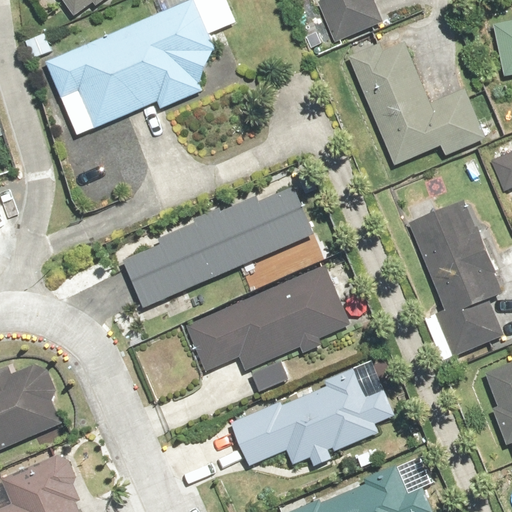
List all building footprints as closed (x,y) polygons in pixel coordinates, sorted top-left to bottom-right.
[(195,0),(179,0),(44,56),(60,93),(76,86),(92,126),(157,99),(160,105),(203,87),(199,79),(204,61),(210,49),(215,47),(195,0)] [(66,0),(74,11),(88,0),(93,0),(96,4),(101,0),(66,0)] [(318,0),(335,38),(384,18),(376,0),(318,0)] [(511,16),(494,21),(505,73),(511,71),(511,16)] [(431,99),(405,37),(384,46),(381,39),(350,53),(395,161),(442,141),(445,151),(487,133),(466,84),(431,99)] [(511,149),(491,159),(505,189),(511,186),(511,149)] [(142,302),(313,229),(294,183),(259,198),(257,192),(158,235),(160,240),(123,256),(142,302)] [(464,196),(408,221),(446,305),(435,309),(454,352),(504,330),(488,294),(504,287),(464,196)] [(321,268),(184,331),(202,370),(237,354),(245,372),(347,325),(321,268)] [(511,359),(487,369),(500,404),(493,407),(507,443),(511,440),(511,359)] [(0,446),(63,419),(54,399),(57,389),(49,371),(34,363),(12,372),(8,363),(0,366),(0,446)] [(231,419),(249,462),(286,446),(292,460),(309,453),(313,462),(330,454),(327,446),(332,443),(334,447),(378,428),(375,420),(395,412),(383,383),(368,389),(357,363),(324,377),(327,383),(285,401),(283,397),(231,419)] [(11,500),(0,504),(0,511),(82,511),(76,496),(80,495),(74,481),(77,473),(71,459),(57,452),(1,475),(11,500)] [(282,511),(426,511),(433,509),(421,482),(407,488),(396,462),(363,476),(365,481),(322,500),(320,496),(282,511)]
